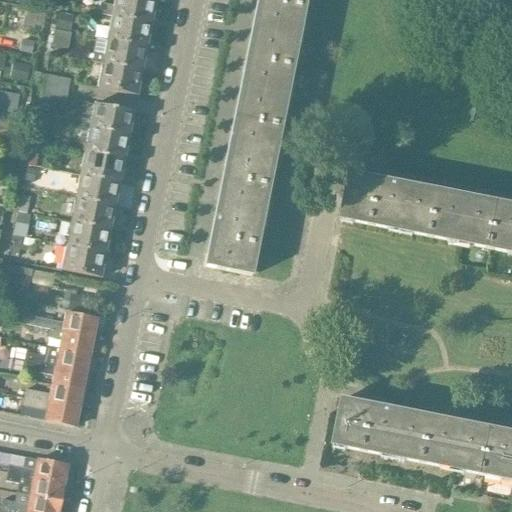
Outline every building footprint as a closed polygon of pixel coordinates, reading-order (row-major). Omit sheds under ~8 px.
[(150,25),(154,2),(145,0),(113,0),(113,7),(100,4),(98,15),(110,18),(150,25)] [(261,0),(250,61),(211,257),(205,256),(203,268),(250,278),(273,162),(273,160),(274,159),(280,128),(305,0),(261,0)] [(40,37),(43,15),(35,14),(25,12),(21,33),(30,35),(40,37)] [(73,19),(64,17),(57,15),(53,31),(70,35),(73,19)] [(145,49),(150,25),(110,18),(106,41),(145,49)] [(70,35),(53,31),(50,48),(67,51),(70,35)] [(140,73),(145,49),(106,41),(96,39),(91,63),(101,65),(140,73)] [(11,77),(28,79),(30,65),(13,63),(11,77)] [(140,73),(101,65),(96,90),(135,98),(140,73)] [(68,82),(44,77),(42,87),(66,92),(68,82)] [(66,92),(42,87),(40,98),(64,102),(66,92)] [(46,119),(49,104),(39,102),(37,117),(46,119)] [(132,114),(93,106),(88,130),(127,137),(132,114)] [(39,145),(44,121),(36,119),(31,144),(39,145)] [(127,137),(88,130),(83,154),(123,161),(127,137)] [(34,168),(38,149),(30,147),(27,166),(34,168)] [(123,161),(83,154),(79,177),(118,184),(123,161)] [(31,184),(34,170),(26,169),(23,182),(31,184)] [(511,211),(468,203),(362,182),(363,176),(351,174),(341,221),(457,244),(460,245),(511,255),(511,211)] [(118,184),(79,177),(74,200),(113,208),(118,184)] [(25,215),(28,199),(20,197),(17,213),(25,215)] [(113,208),(74,200),(69,224),(109,231),(113,208)] [(23,223),(25,215),(17,213),(16,221),(23,223)] [(20,239),(23,225),(15,224),(13,237),(20,239)] [(109,231),(69,224),(65,247),(104,255),(109,231)] [(20,239),(13,237),(9,257),(16,259),(20,239)] [(104,255),(65,247),(60,272),(99,280),(104,255)] [(31,272),(0,265),(1,261),(0,261),(0,283),(27,289),(31,272)] [(91,339),(95,321),(64,315),(62,325),(27,318),(25,326),(48,331),(91,339)] [(226,354),(245,357),(249,334),(230,330),(226,354)] [(88,356),(91,339),(48,331),(47,339),(59,341),(57,350),(88,356)] [(280,342),(277,365),(296,367),(299,344),(280,342)] [(88,356),(57,350),(45,347),(43,358),(27,355),(25,364),(84,375),(88,356)] [(84,375),(25,364),(24,372),(52,377),(50,386),(81,392),(84,375)] [(81,392),(50,386),(48,396),(24,391),(22,400),(77,411),(81,392)] [(77,411),(22,400),(21,407),(45,412),(43,422),(74,428),(77,411)] [(511,439),(354,408),(356,402),(343,400),(334,447),(511,482),(511,439)] [(257,434),(281,438),(286,408),(262,404),(257,434)] [(66,467),(23,459),(21,469),(8,467),(6,474),(62,485),(66,467)] [(62,485),(6,474),(4,483),(18,485),(16,494),(59,502),(62,485)] [(56,511),(59,502),(16,494),(14,505),(1,502),(0,505),(0,510),(9,511),(56,511)]
